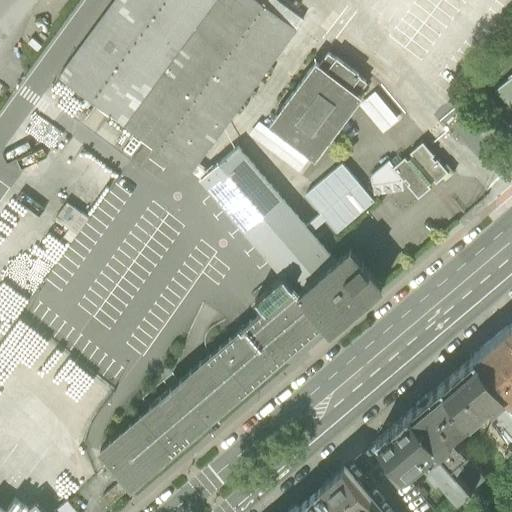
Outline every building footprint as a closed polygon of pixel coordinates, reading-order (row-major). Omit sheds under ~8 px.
[(114,0),(58,77),(188,173),(302,18),(277,0),(114,0)] [(275,117),(270,123),(276,128),(275,128),(309,154),(309,153),(314,157),(356,103),(355,102),(360,96),(356,93),(365,81),(358,76),(359,75),(337,58),(336,59),(328,53),(319,65),(315,62),(310,69),(309,68),(274,116),(275,117)] [(511,73),(494,90),(495,91),(511,109),(511,73)] [(384,130),(400,117),(376,89),(361,102),(384,130)] [(298,171),(308,159),(258,121),(248,134),(298,171)] [(434,154),(422,141),(409,152),(412,155),(407,159),(404,156),(393,165),(389,160),(370,176),(373,195),(404,190),(401,180),(404,180),(405,179),(408,182),(406,184),(418,197),(430,186),(428,184),(433,179),(436,182),(442,176),(445,180),(454,172),(446,163),(443,166),(436,158),(434,160),(431,156),(434,154)] [(282,275),(298,293),(336,261),(310,231),(305,225),(238,146),(199,179),(282,275)] [(374,200),(341,163),(305,194),(320,212),(305,225),(310,231),(325,218),(337,231),(374,200)] [(54,218),(77,234),(89,217),(67,201),(54,218)] [(350,249),(336,261),(298,293),(330,329),(381,285),(350,249)] [(293,361),(330,329),(298,293),(282,275),(255,298),(264,309),(99,450),(111,465),(102,473),(108,481),(118,472),(122,477),(102,494),(110,503),(130,486),(130,487),(280,358),(286,361),(293,361)] [(18,317),(26,301),(13,295),(15,291),(5,286),(0,295),(0,318),(5,321),(9,312),(18,317)] [(511,334),(505,327),(473,355),(504,391),(509,397),(511,395),(511,334)] [(473,355),(441,382),(469,416),(487,401),(487,398),(488,397),(492,402),(504,391),(473,355)] [(452,430),(469,416),(441,382),(408,409),(471,483),(484,472),(465,450),(468,447),(460,438),(453,438),(448,431),(449,430),(452,430)] [(376,437),(391,455),(405,470),(422,456),(421,453),(423,452),(428,459),(428,465),(435,474),(438,472),(457,495),(471,483),(408,409),(376,437)] [(410,476),(405,470),(391,455),(380,464),(398,486),(410,476)] [(381,511),(343,465),(320,485),(342,511),(353,511),(358,509),(360,511),(381,511)] [(342,511),(320,485),(297,504),(303,511),(342,511)] [(0,511),(45,511),(36,500),(28,507),(14,497),(7,508),(0,503),(0,511)]
